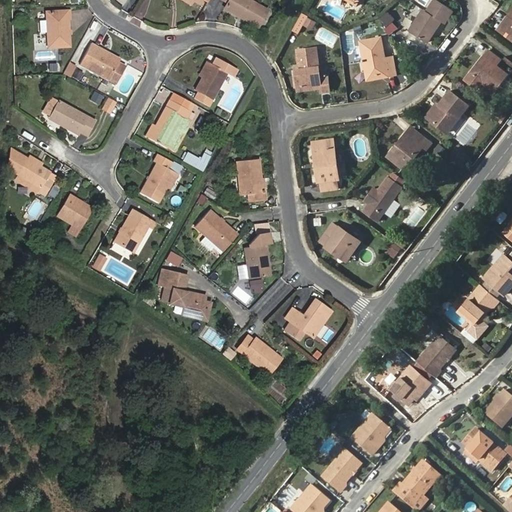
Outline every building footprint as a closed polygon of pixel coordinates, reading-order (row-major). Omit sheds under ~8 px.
[(250,0),(224,0),(228,2),(225,7),(240,16),(241,15),(243,16),(243,18),(258,26),(267,10),(251,0),(250,0)] [(423,8),(409,29),(427,41),(441,20),(444,21),(453,8),(440,0),(433,0),(427,10),(423,8)] [(511,8),(508,13),(510,15),(500,27),(511,36),(511,8)] [(48,11),(50,45),(71,44),(68,10),(48,11)] [(387,11),(377,19),(383,27),(393,20),(387,11)] [(510,15),(508,13),(499,26),(500,27),(510,15)] [(312,29),(316,20),(304,16),(300,25),(312,29)] [(401,24),(408,28),(411,20),(404,16),(401,24)] [(362,39),(366,63),(368,62),(370,75),(388,72),(388,74),(396,73),(393,55),(385,57),(381,36),(362,39)] [(105,54),(107,50),(92,43),(80,64),(109,80),(120,62),(105,54)] [(297,69),(300,86),(321,83),(322,87),(323,91),(331,90),(329,74),(321,76),(316,47),(298,50),(300,62),(303,62),(304,68),(301,69),(297,69)] [(489,48),(466,77),(478,86),(483,80),(495,89),(508,72),(497,63),(501,57),(489,48)] [(122,58),(107,50),(105,54),(120,62),(122,58)] [(210,63),(202,78),(195,91),(198,92),(195,99),(209,107),(227,73),(234,77),(238,71),(216,58),(212,65),(210,63)] [(45,72),(59,72),(59,62),(45,62),(45,72)] [(127,66),(120,62),(109,80),(117,84),(127,66)] [(199,76),(202,78),(210,63),(207,62),(199,76)] [(368,62),(366,63),(368,78),(388,74),(388,72),(370,75),(368,62)] [(67,64),(63,74),(70,76),(73,66),(67,64)] [(441,103),(431,117),(448,131),(469,103),(451,89),(440,103),(441,103)] [(194,104),(174,92),(169,99),(190,110),(194,104)] [(109,114),(115,102),(106,98),(100,109),(109,114)] [(169,99),(155,125),(149,137),(166,147),(167,145),(183,116),(186,117),(190,110),(169,99)] [(59,100),(50,116),(62,122),(60,125),(79,135),(81,132),(88,136),(97,120),(59,100)] [(427,114),(431,117),(441,103),(440,103),(437,100),(427,114)] [(195,113),(190,110),(186,117),(191,120),(195,113)] [(62,122),(50,116),(49,119),(60,125),(62,122)] [(191,120),(186,117),(183,116),(167,145),(175,150),(191,120)] [(149,137),(155,125),(152,123),(145,136),(149,137)] [(411,124),(406,130),(413,136),(418,129),(411,124)] [(406,168),(411,160),(409,158),(416,150),(418,151),(422,146),(427,150),(434,141),(418,129),(413,136),(406,130),(400,138),(403,140),(395,149),(394,147),(388,154),(406,168)] [(314,141),(315,148),(336,144),(335,138),(314,141)] [(400,138),(394,147),(395,149),(403,140),(400,138)] [(315,148),(317,162),(319,161),(321,170),(318,170),(319,181),(321,180),(323,189),(338,187),(337,178),(340,178),(336,144),(315,148)] [(454,145),(447,157),(463,167),(470,155),(454,145)] [(199,158),(184,151),(180,161),(202,171),(211,152),(204,148),(199,158)] [(409,158),(411,160),(418,151),(416,150),(409,158)] [(30,153),(28,157),(41,166),(43,162),(30,153)] [(167,187),(175,172),(168,169),(172,161),(158,154),(154,162),(157,163),(141,192),(159,202),(167,187)] [(41,166),(28,157),(18,173),(41,187),(39,189),(46,194),(54,180),(47,176),(51,171),(41,166)] [(263,191),(261,178),(259,158),(238,160),(242,195),(249,193),(250,201),(266,199),(266,191),(263,191)] [(179,174),(175,172),(167,187),(170,189),(179,174)] [(394,172),(391,177),(401,184),(404,179),(394,172)] [(394,198),(403,186),(401,184),(391,177),(389,176),(379,190),(376,194),(372,191),(366,199),(370,202),(365,209),(379,219),(385,211),(394,198)] [(70,194),(57,216),(72,225),(80,230),(91,211),(80,205),(82,202),(70,194)] [(402,203),(394,198),(385,211),(393,216),(402,203)] [(82,202),(80,205),(91,211),(93,208),(82,202)] [(406,222),(412,228),(425,214),(418,208),(406,222)] [(133,209),(116,241),(134,252),(149,227),(153,228),(156,222),(133,209)] [(195,226),(206,235),(217,244),(223,250),(238,235),(209,209),(195,226)] [(341,248),(351,255),(362,240),(335,221),(321,241),(338,253),(341,248)] [(80,230),(72,225),(68,231),(76,236),(80,230)] [(395,234),(383,250),(394,258),(406,242),(395,234)] [(217,244),(206,235),(203,238),(214,247),(217,244)] [(245,247),(249,278),(270,275),(266,244),(245,247)] [(347,260),(351,255),(341,248),(338,253),(347,260)] [(511,260),(504,253),(484,276),(504,293),(511,283),(511,260)] [(100,271),(104,258),(96,255),(91,268),(100,271)] [(201,262),(196,267),(206,275),(210,270),(201,262)] [(214,300),(206,299),(188,295),(189,290),(185,289),(189,273),(171,270),(171,272),(167,287),(174,289),(170,303),(177,305),(184,307),(183,313),(204,318),(206,308),(211,310),(214,300)] [(160,285),(167,287),(171,272),(164,271),(160,285)] [(495,305),(499,299),(481,283),(460,310),(472,320),(462,333),(473,342),(487,326),(479,318),(480,316),(483,313),(492,302),(495,305)] [(188,295),(206,299),(207,294),(189,290),(188,295)] [(243,304),(249,308),(258,300),(252,294),(243,304)] [(297,310),(290,320),(284,329),(298,339),(305,331),(313,336),(331,309),(314,298),(303,314),(297,310)] [(176,312),(183,313),(184,307),(177,305),(176,312)] [(285,317),(290,320),(297,310),(292,306),(285,317)] [(239,348),(269,373),(281,358),(271,350),(271,349),(257,338),(255,340),(249,335),(239,348)] [(418,360),(436,376),(441,370),(439,368),(447,358),(451,354),(455,348),(440,335),(418,360)] [(232,357),(237,352),(231,346),(225,352),(232,357)] [(411,364),(392,387),(410,402),(417,393),(419,395),(431,381),(411,364)] [(511,395),(505,390),(500,396),(497,400),(486,413),(503,427),(511,415),(511,395)] [(374,412),(354,435),(374,452),(385,438),(383,436),(391,427),(374,412)] [(507,455),(493,443),(494,441),(490,438),(489,439),(474,427),(461,443),(468,449),(480,460),(493,471),(507,455)] [(353,472),(356,468),(362,462),(346,448),(324,474),(342,489),(347,483),(345,481),(353,472)] [(477,463),(480,460),(468,449),(466,452),(477,463)] [(403,480),(395,489),(419,510),(430,497),(425,492),(441,473),(425,460),(405,482),(403,480)] [(313,484),(293,508),(297,511),(322,511),(324,511),(321,509),(330,499),(313,484)] [(402,511),(391,501),(382,511),(402,511)]
